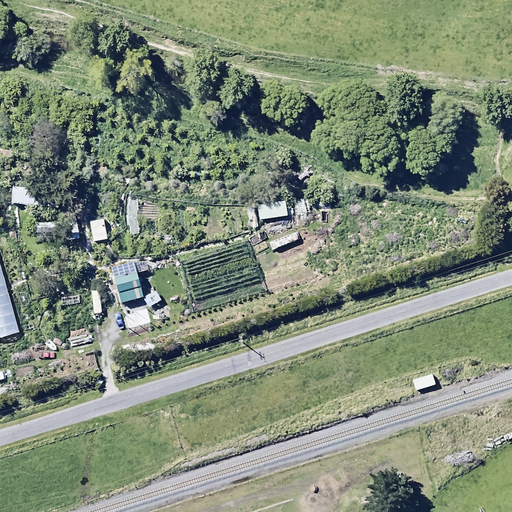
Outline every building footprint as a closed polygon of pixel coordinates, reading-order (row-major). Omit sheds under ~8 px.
[(1,206),(1,218),(20,218),(20,206),(1,206)] [(104,219),(91,222),(95,242),(108,240),(104,219)] [(91,232),(79,234),(83,255),(95,252),(91,232)] [(28,235),(28,243),(48,243),(48,236),(28,235)] [(0,262),(0,337),(19,333),(0,262)] [(134,262),(112,268),(121,302),(143,297),(134,262)] [(99,289),(91,290),(94,314),(102,313),(99,289)] [(89,302),(82,303),(85,326),(93,325),(89,302)] [(433,372),(413,379),(417,391),(437,384),(433,372)]
